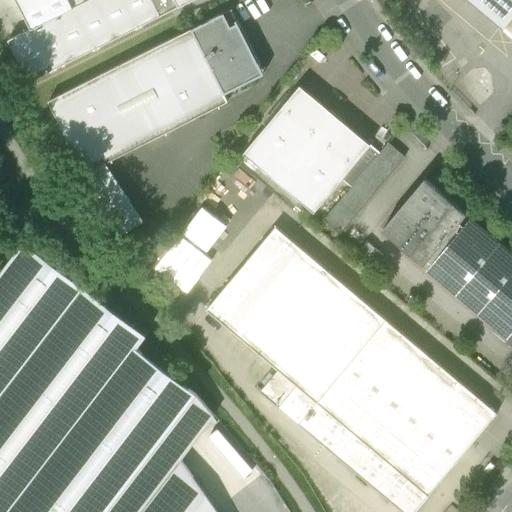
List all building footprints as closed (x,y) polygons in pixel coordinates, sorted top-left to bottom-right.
[(70,0),(75,9),(52,20),(9,41),(30,82),(194,0),(70,0)] [(70,0),(41,0),(52,20),(75,9),(70,0)] [(511,0),(473,0),(505,26),(511,17),(511,0)] [(224,14),(49,100),(85,172),(229,101),(225,93),(264,73),(240,24),(231,28),(224,14)] [(297,90),(241,157),(312,215),(339,182),(367,148),(297,90)] [(378,157),(367,148),(339,182),(349,190),(313,232),(330,246),(401,160),(385,147),(378,157)] [(103,173),(126,230),(142,223),(119,167),(103,173)] [(467,217),(422,180),(379,232),(424,269),(463,221),(467,217)] [(511,261),(463,221),(424,269),(421,272),(502,339),(511,328),(511,327),(511,261)] [(273,229),(204,310),(275,370),(424,496),(493,415),(273,229)] [(176,241),(152,272),(182,295),(206,264),(176,241)] [(0,409),(89,293),(25,243),(0,276),(0,409)] [(380,260),(364,245),(355,255),(372,270),(380,260)] [(0,409),(0,511),(18,511),(141,354),(151,341),(89,293),(0,409)] [(18,511),(149,511),(186,464),(220,421),(202,401),(141,354),(18,511)] [(399,511),(410,511),(424,496),(275,370),(257,392),(399,511)] [(220,511),(186,464),(149,511),(220,511)]
